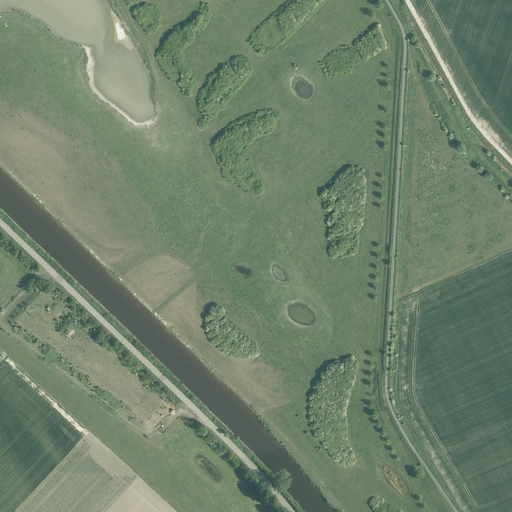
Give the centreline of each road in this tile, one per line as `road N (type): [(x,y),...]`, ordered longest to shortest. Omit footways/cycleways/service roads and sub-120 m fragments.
road 1 (tertiary): [(291,511),(0,221)]
road 2 (track): [(204,418),(173,409),(144,434),(0,325)]
